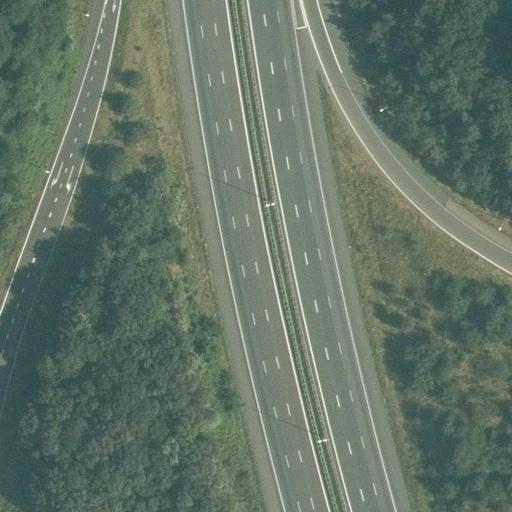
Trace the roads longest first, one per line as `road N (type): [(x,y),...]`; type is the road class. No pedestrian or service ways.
road 1 (motorway): [(205,0),(255,305),(308,511)]
road 2 (motorway): [(373,511),(301,206),(270,0)]
road 3 (motorway): [(113,0),(0,360)]
road 4 (motorway): [(511,264),(438,216),(378,152),(335,80),(308,0)]
